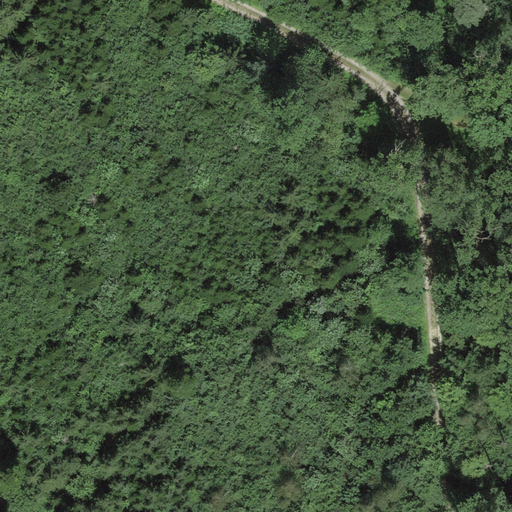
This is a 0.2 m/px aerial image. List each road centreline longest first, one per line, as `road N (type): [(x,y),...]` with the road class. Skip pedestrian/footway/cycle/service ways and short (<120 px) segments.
road 1 (track): [(410,95),(421,145),(448,511)]
road 2 (track): [(222,0),(410,95),(511,164)]
